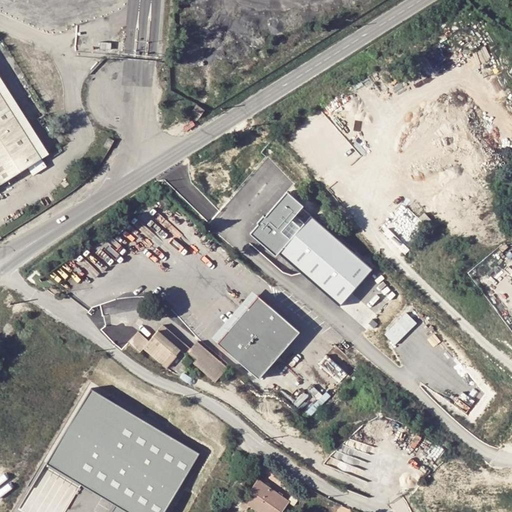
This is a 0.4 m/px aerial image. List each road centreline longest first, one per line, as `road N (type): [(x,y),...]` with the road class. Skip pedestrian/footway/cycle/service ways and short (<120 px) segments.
road 1 (secondary): [(417,0),(3,261)]
road 2 (unclassified): [(3,261),(16,283),(150,380),(222,409),(306,478),(381,511)]
